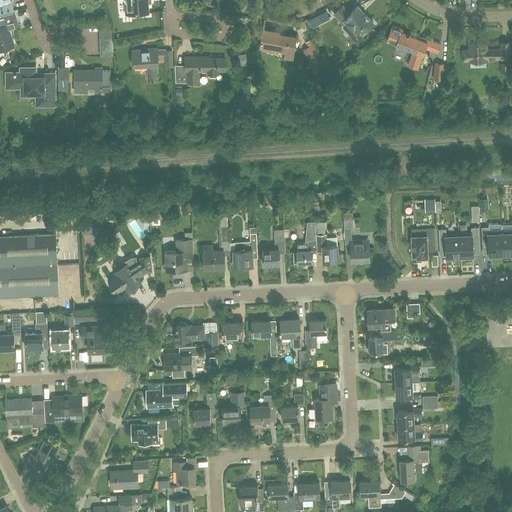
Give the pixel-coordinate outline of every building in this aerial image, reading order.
[(0,0),(0,15),(14,11),(10,0),(0,0)] [(124,0),(125,0),(125,9),(127,9),(128,14),(133,14),(149,13),(148,1),(151,1),(151,0),(124,0)] [(356,31),(358,30),(361,34),(374,22),(358,6),(350,13),(343,5),(334,14),(342,22),(344,19),(356,31)] [(320,15),(323,21),(329,18),(326,12),(320,15)] [(0,63),(11,60),(9,52),(11,51),(10,47),(16,45),(11,30),(19,27),(15,13),(0,17),(0,63)] [(310,28),(315,25),(312,19),(307,21),(310,28)] [(397,42),(410,47),(410,49),(414,51),(409,66),(417,69),(423,54),(424,54),(426,48),(437,52),(441,44),(422,37),(421,39),(401,32),(403,29),(392,25),(386,41),(397,45),(397,42)] [(293,57),(297,36),(280,33),(281,31),(264,28),(261,46),(278,49),(278,48),(286,49),(285,56),(293,57)] [(112,29),(99,29),(99,38),(112,37),(112,29)] [(487,66),(486,61),(486,58),(501,58),(502,72),(509,72),(508,63),(510,63),(510,58),(511,58),(511,42),(502,42),(502,49),(486,49),(486,42),(470,42),(470,50),(463,50),(463,60),(470,60),(470,61),(471,61),(471,67),(487,66)] [(313,44),(311,45),(303,49),(315,73),(322,69),(316,56),(319,54),(313,44)] [(147,49),(133,50),(133,66),(147,66),(148,77),(157,77),(156,65),(158,65),(158,55),(158,48),(157,48),(147,49)] [(165,50),(165,55),(166,67),(173,67),(172,50),(166,50),(165,50)] [(246,64),(245,54),(238,55),(239,65),(246,64)] [(211,76),(217,76),(219,74),(219,70),(226,70),(226,58),(210,58),(210,57),(186,57),(186,65),(176,65),(176,83),(188,82),(188,83),(199,83),(199,70),(209,70),(209,74),(211,76)] [(435,61),(434,78),(444,79),(445,62),(435,61)] [(58,80),(70,80),(70,67),(58,67),(58,80)] [(88,87),(95,87),(95,91),(109,91),(109,86),(111,86),(111,70),(102,70),(102,67),(95,67),(95,70),(74,70),(75,91),(88,91),(88,87)] [(22,87),(22,89),(22,96),(37,96),(37,105),(55,105),(55,73),(36,73),(36,68),(21,68),(21,73),(17,73),(17,72),(15,72),(15,73),(7,73),(7,87),(22,87)] [(246,206),(245,196),(239,196),(239,198),(231,199),(231,206),(239,206),(239,207),(246,206)] [(435,205),(435,199),(435,198),(425,199),(426,211),(436,210),(435,205)] [(189,214),(189,213),(192,213),(191,205),(182,205),(182,214),(189,214)] [(101,212),(82,213),(82,232),(102,231),(101,212)] [(353,220),(344,220),(344,229),(345,244),(351,243),(352,260),(370,259),(369,249),(369,240),(365,240),(351,241),(351,229),(354,229),(353,220)] [(324,221),(316,222),(317,239),(317,247),(323,247),(323,262),(342,260),(341,252),(337,253),(336,238),(325,238),(324,221)] [(293,263),(305,262),(305,264),(310,264),(310,262),(312,262),(312,250),(317,250),(317,247),(317,239),(316,222),(308,222),(306,240),(307,240),(307,243),(297,243),(297,250),(297,252),(293,252),(293,263)] [(499,254),(503,253),(502,230),(489,231),(489,226),(482,227),(483,242),(490,241),(490,254),(492,254),(492,257),(499,256),(499,254)] [(472,232),(459,233),(460,255),(465,255),(465,258),(472,258),(472,255),(473,255),(473,242),(479,242),(479,227),(472,227),(472,232)] [(456,256),(460,255),(459,233),(446,233),(446,228),(439,229),(440,244),(447,243),(447,256),(448,256),(449,259),(456,258),(456,256)] [(285,242),(284,229),(274,230),(275,248),(263,248),(263,265),(280,264),(279,248),(278,248),(278,242),(285,242)] [(436,249),(435,229),(421,230),(421,235),(412,235),(412,244),(411,244),(411,251),(413,251),(413,255),(417,255),(418,257),(419,257),(419,259),(427,258),(427,257),(428,256),(428,249),(430,248),(430,249),(436,249)] [(511,229),(502,230),(503,253),(508,253),(508,255),(511,255),(511,229)] [(166,254),(167,270),(186,269),(185,256),(193,256),(192,232),(185,232),(185,240),(177,241),(177,250),(164,250),(165,254),(166,254)] [(0,297),(59,295),(56,233),(0,235),(0,297)] [(251,249),(257,248),(256,233),(250,233),(250,241),(234,242),(234,250),(235,266),(252,265),(251,249)] [(109,242),(101,247),(106,254),(113,250),(109,242)] [(224,267),(224,255),(224,250),(212,251),(212,245),(203,246),(204,268),(224,267)] [(117,274),(110,279),(112,283),(110,284),(113,289),(115,288),(118,292),(125,287),(128,290),(140,282),(138,278),(136,275),(144,269),(147,273),(147,272),(146,271),(151,270),(150,256),(141,257),(141,260),(137,260),(137,256),(136,256),(136,257),(132,257),(123,264),(125,266),(116,272),(117,274)] [(381,324),(381,331),(389,330),(388,319),(394,319),(394,308),(368,309),(369,317),(366,317),(367,327),(369,326),(369,327),(377,327),(377,324),(381,324)] [(104,309),(74,311),(75,320),(105,319),(104,309)] [(75,328),(74,315),(65,315),(66,330),(53,331),(54,347),(70,346),(69,328),(75,328)] [(294,349),(301,348),(300,319),(280,320),(281,336),(293,336),(294,349)] [(278,355),(276,331),(271,331),(270,320),(251,321),(252,335),(269,334),(271,355),(278,355)] [(327,333),(326,320),(310,321),(311,330),(305,331),(306,348),(316,348),(315,334),(327,333)] [(204,339),(203,326),(203,325),(191,326),(191,324),(185,324),(184,322),(179,323),(178,325),(177,325),(177,332),(173,332),(174,342),(191,341),(191,339),(204,339)] [(242,343),(241,322),(223,323),(223,338),(234,338),(234,344),(242,343)] [(48,334),(48,323),(36,324),(36,333),(26,333),(27,348),(44,347),(43,334),(48,334)] [(6,324),(0,324),(0,349),(15,349),(14,333),(6,333),(6,324)] [(106,350),(106,334),(94,335),(94,327),(81,327),(81,338),(87,338),(88,351),(106,350)] [(401,330),(389,330),(381,331),(381,336),(369,336),(370,353),(389,352),(388,342),(402,341),(401,330)] [(219,344),(218,332),(206,332),(207,345),(219,344)] [(199,355),(199,346),(179,347),(179,353),(164,354),(165,370),(192,368),(191,356),(199,355)] [(409,367),(395,368),(396,382),(412,381),(420,381),(419,372),(419,366),(409,366),(409,367)] [(412,381),(396,382),(397,396),(410,396),(410,397),(421,396),(420,390),(420,381),(412,381)] [(187,397),(187,383),(162,384),(163,390),(147,391),(148,407),(172,406),(172,398),(187,397)] [(337,402),(336,384),(321,384),(321,398),(316,399),(317,418),(332,417),(332,403),(337,402)] [(224,423),(241,422),(240,406),(246,406),(245,391),(232,392),(233,406),(223,407),(224,423)] [(217,413),(216,393),(206,393),(207,408),(193,409),(194,424),(211,423),(210,413),(217,413)] [(305,406),(304,394),(294,394),(294,406),(282,407),(282,420),(299,419),(299,406),(305,406)] [(252,421),(276,420),(275,395),(264,395),(265,405),(251,406),(252,421)] [(82,413),(81,396),(54,397),(54,403),(46,404),(47,419),(55,418),(54,414),(82,413)] [(32,398),(6,399),(6,415),(7,415),(7,419),(20,418),(20,424),(33,423),(33,427),(45,426),(44,412),(33,413),(32,398)] [(397,411),(398,425),(414,424),(414,415),(422,415),(421,408),(411,409),(411,410),(397,411)] [(167,429),(166,418),(148,419),(149,425),(132,426),(132,441),(139,440),(139,445),(151,443),(161,443),(161,436),(158,437),(158,429),(167,429)] [(422,424),(414,424),(398,425),(399,439),(412,438),(412,440),(423,439),(423,432),(422,432),(422,424)] [(51,462),(59,447),(45,440),(37,457),(31,454),(26,464),(32,467),(30,470),(47,479),(54,463),(51,462)] [(420,445),(408,446),(409,459),(400,460),(401,481),(414,480),(414,471),(423,471),(423,462),(430,461),(429,449),(420,450),(420,445)] [(134,470),(111,472),(112,489),(139,487),(138,473),(148,472),(147,461),(133,462),(134,470)] [(177,471),(178,487),(186,487),(186,483),(195,482),(194,467),(187,467),(186,461),(174,462),(174,471),(177,471)] [(380,479),(360,480),(361,495),(368,495),(369,507),(381,507),(381,499),(402,498),(403,495),(406,491),(394,484),(389,493),(380,493),(380,479)] [(326,506),(326,511),(333,511),(334,508),(340,507),(340,498),(351,498),(350,480),(332,481),(332,491),(325,491),(326,506)] [(300,495),(294,495),(295,510),(304,509),(303,497),(320,497),(319,482),(299,482),(300,495)] [(295,510),(294,495),(288,495),(288,483),(269,484),(269,497),(282,497),(283,508),(295,508),(295,510)] [(241,493),(240,493),(240,503),(241,503),(241,505),(252,505),(252,509),(251,511),(264,511),(264,500),(263,487),(258,487),(258,485),(241,486),(241,493)] [(172,499),(173,511),(192,511),(192,497),(187,498),(187,491),(167,492),(168,499),(172,499)] [(142,494),(119,496),(120,506),(94,508),(94,511),(129,511),(129,509),(133,509),(132,502),(142,501),(142,494)]
